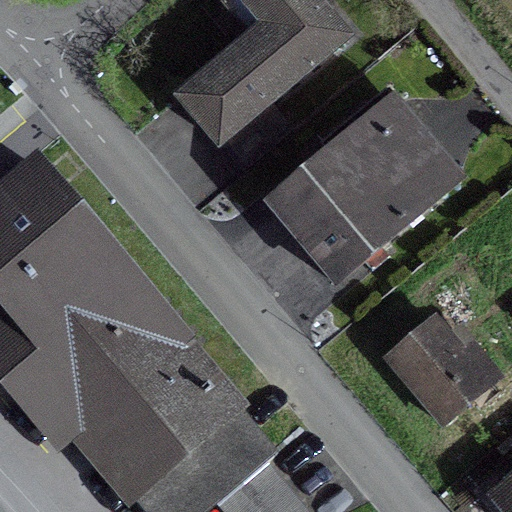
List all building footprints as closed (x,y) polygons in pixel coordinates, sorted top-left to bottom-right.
[(172,98),(217,154),(356,42),(321,0),(226,0),(220,5),(247,37),(172,98)] [(263,207),(337,294),(468,183),(394,96),(263,207)] [(250,409),(37,156),(0,187),(0,389),(59,459),(74,446),(129,511),(130,511),(136,508),(139,511),(211,511),(217,507),(270,463),(280,455),(245,413),(250,409)] [(437,315),(382,360),(441,431),(505,379),(461,326),(452,333),(437,315)] [(310,511),(270,463),(217,507),(220,511),(310,511)] [(511,511),(511,473),(478,501),(487,511),(511,511)]
